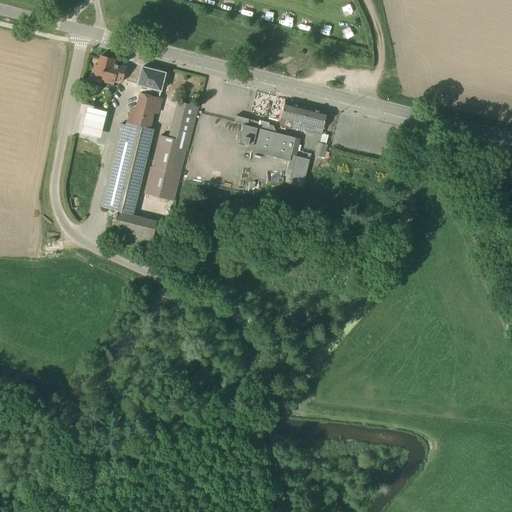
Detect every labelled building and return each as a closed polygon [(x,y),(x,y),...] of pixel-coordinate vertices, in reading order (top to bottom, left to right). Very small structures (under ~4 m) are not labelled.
[(264,18),(270,20),(273,13),(266,10),(264,18)] [(115,84),(116,81),(122,83),(126,67),(118,65),(118,67),(114,66),(115,60),(101,56),(98,66),(96,65),(94,74),(104,76),(103,81),(115,84)] [(113,233),(152,243),(157,221),(134,216),(155,130),(149,128),(153,112),(158,114),(164,91),(158,90),(163,71),(148,68),(133,123),(127,122),(126,125),(121,124),(101,207),(119,211),(113,233)] [(188,151),(199,107),(178,101),(169,136),(161,134),(153,167),(151,167),(144,193),(174,201),(186,151),(188,151)] [(308,108),(286,103),(285,102),(280,125),(281,126),(281,128),(286,129),(287,127),(303,131),(304,124),(304,123),(308,108)] [(322,134),(327,113),(308,108),(304,123),(304,124),(303,131),(314,134),(314,132),(322,134)] [(252,151),(280,159),(290,161),(296,138),(277,133),(274,126),(236,116),(234,122),(244,125),(239,142),(253,146),(252,151)] [(318,142),(316,155),(325,157),(328,145),(318,142)] [(296,157),(289,184),(303,188),(310,160),(296,157)]
